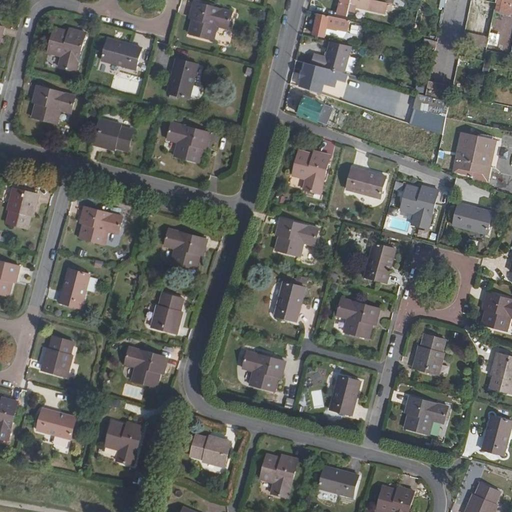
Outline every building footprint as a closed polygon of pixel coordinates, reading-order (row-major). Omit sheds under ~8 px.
[(341,0),(338,15),(347,18),(351,5),(368,9),(369,1),(364,0),(341,0)] [(511,14),(511,11),(511,0),(499,0),(497,11),(511,14)] [(369,1),(368,9),(386,13),(388,6),(369,1)] [(229,28),(233,13),(195,3),(190,18),(193,19),(190,34),(213,40),(216,26),(229,28)] [(350,22),(319,14),(314,35),(324,38),(326,29),(336,32),(337,30),(347,33),(350,22)] [(76,72),(86,34),(69,29),(68,33),(54,29),(48,52),(63,56),(60,67),(76,72)] [(490,32),(487,42),(495,45),(499,35),(490,32)] [(136,70),(142,48),(108,39),(103,61),(136,70)] [(331,43),(325,69),(329,71),(337,73),(346,75),(353,48),(331,43)] [(190,99),(198,65),(177,60),(168,93),(190,99)] [(307,64),(300,89),(321,96),(323,90),(329,71),(325,69),(307,64)] [(424,98),(449,105),(452,95),(453,89),(428,82),(424,98)] [(72,113),(75,97),(37,87),(33,103),(36,104),(33,118),(56,124),(60,110),(72,113)] [(323,90),(321,96),(327,98),(331,99),(333,93),(323,90)] [(299,116),(317,122),(324,125),(331,108),(305,98),(299,116)] [(435,134),(443,136),(446,119),(439,118),(435,134)] [(120,128),(121,125),(100,120),(93,145),(115,150),(115,147),(128,151),(133,131),(120,128)] [(206,149),(210,133),(172,123),(168,139),(180,142),(176,157),(199,163),(203,149),(206,149)] [(492,156),(494,139),(463,134),(458,170),(491,175),(492,169),(493,169),(495,156),(492,156)] [(430,148),(426,165),(436,168),(440,150),(430,148)] [(319,194),(330,156),(314,152),(313,155),(298,151),(292,175),(306,178),(303,190),(319,194)] [(380,198),(385,177),(352,168),(346,190),(380,198)] [(428,229),(438,191),(423,187),(422,190),(407,186),(401,209),(415,213),(412,225),(428,229)] [(33,216),(38,195),(13,189),(7,210),(10,211),(6,223),(26,228),(30,215),(33,216)] [(488,234),(495,212),(461,202),(455,225),(488,234)] [(119,234),(123,218),(84,208),(80,223),(84,224),(80,239),(103,245),(107,230),(119,234)] [(314,245),(318,229),(280,219),(276,235),(279,236),(275,250),(299,256),(302,243),(314,245)] [(202,255),(206,240),(168,230),(164,245),(176,249),(172,263),(195,269),(199,254),(202,255)] [(386,283),(394,249),(374,243),(364,277),(386,283)] [(123,248),(113,252),(116,259),(125,255),(123,248)] [(15,281),(19,266),(0,260),(0,293),(9,296),(12,280),(15,281)] [(81,308),(90,274),(69,269),(60,302),(81,308)] [(296,322),(305,288),(283,283),(275,316),(296,322)] [(511,315),(511,298),(487,292),(483,308),(486,308),(482,322),(506,329),(509,315),(511,315)] [(152,327),(177,333),(183,313),(180,312),(183,299),(164,294),(161,306),(158,306),(152,327)] [(375,325),(379,309),(341,299),(337,315),(348,318),(345,332),(368,338),(371,324),(375,325)] [(441,353),(445,339),(425,335),(421,347),(419,346),(413,368),(438,375),(444,353),(441,353)] [(70,354),(73,342),(53,336),(50,350),(47,349),(42,370),(67,376),(73,355),(70,354)] [(163,374),(167,358),(130,348),(125,363),(137,366),(133,380),(157,387),(160,373),(163,374)] [(281,377),(285,361),(247,352),(243,367),(255,370),(251,384),(274,390),(278,376),(281,377)] [(511,357),(496,353),(490,374),(493,375),(490,388),(510,393),(511,384),(511,357)] [(352,415),(360,382),(339,376),(330,410),(352,415)] [(443,423),(447,407),(409,397),(405,413),(408,414),(405,427),(428,434),(432,419),(443,423)] [(0,437),(10,440),(19,402),(3,398),(2,401),(0,400),(0,437)] [(71,438),(76,417),(43,409),(38,429),(71,438)] [(503,455),(511,422),(490,416),(481,449),(503,455)] [(134,465),(144,427),(128,423),(126,426),(113,422),(106,445),(121,449),(118,460),(134,465)] [(224,466),(230,442),(209,436),(208,439),(196,435),(190,455),(203,458),(202,461),(224,466)] [(297,459),(282,455),(281,459),(266,454),(260,477),(274,482),(271,493),(287,497),(297,459)] [(354,498),(359,477),(325,468),(319,489),(354,498)] [(493,503),(499,492),(480,484),(475,496),(472,495),(465,511),(493,511),(496,505),(493,503)] [(407,511),(413,491),(397,487),(397,490),(382,486),(376,510),(383,511),(407,511)]
